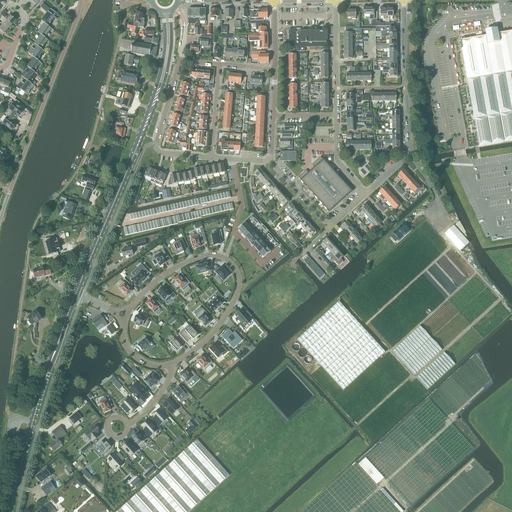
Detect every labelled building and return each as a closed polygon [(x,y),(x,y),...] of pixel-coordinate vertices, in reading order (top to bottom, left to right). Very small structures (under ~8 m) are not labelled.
[(374,14),(374,8),(364,9),(364,15),(370,15),(370,20),(374,20),(374,17),(374,14)] [(45,23),(48,26),(55,17),(54,16),(56,14),(56,13),(51,9),(50,9),(41,21),(45,23)] [(188,25),(195,25),(195,28),(195,32),(195,33),(195,36),(200,36),(200,22),(206,22),(206,9),(188,9),(188,18),(188,25)] [(222,20),(222,16),(222,11),(219,11),(219,10),(210,9),(210,19),(215,19),(215,17),(218,17),(218,20),(222,20)] [(5,13),(2,16),(5,19),(7,20),(12,25),(16,21),(11,16),(9,14),(7,17),(5,15),(7,13),(4,10),(3,11),(3,12),(5,13)] [(233,10),(225,10),(224,18),(233,18),(233,10)] [(240,19),(244,19),(243,18),(248,18),(248,14),(247,13),(247,10),(241,10),(241,14),(240,14),(240,19)] [(268,18),(268,10),(253,10),(250,10),(250,21),(264,21),(264,18),(268,18)] [(356,19),(356,18),(356,11),(347,11),(347,18),(351,18),(351,19),(356,19)] [(136,16),(134,22),(140,24),(139,28),(143,29),(144,29),(145,24),(144,23),(145,19),(143,19),(144,15),(136,13),(136,14),(135,13),(134,16),(136,16)] [(5,19),(1,23),(3,25),(8,30),(10,28),(11,28),(12,26),(12,25),(7,20),(5,19)] [(264,24),(264,21),(250,21),(250,24),(256,24),(256,30),(256,34),(267,33),(267,29),(268,29),(268,24),(264,24)] [(138,35),(139,28),(140,24),(134,22),(134,25),(128,24),(127,28),(133,29),(132,33),(135,34),(134,36),(137,37),(138,34),(138,35)] [(41,35),(45,38),(52,29),(48,26),(45,23),(38,32),(41,35)] [(301,32),(296,32),(296,29),(289,29),(289,48),(296,48),(296,52),(305,52),(305,48),(325,47),(325,42),(327,42),(326,40),(327,40),(327,30),(301,31),(301,32)] [(486,36),(460,41),(474,119),(479,147),(511,140),(511,31),(498,34),(494,31),(488,33),(486,36)] [(260,49),(268,49),(268,33),(267,33),(256,34),(248,34),(248,42),(260,42),(260,49)] [(38,46),(41,49),(48,40),(45,38),(41,35),(34,44),(35,44),(38,46)] [(131,54),(134,55),(136,55),(149,57),(155,58),(159,39),(153,38),(153,39),(145,38),(144,45),(133,43),(131,54)] [(201,39),(200,46),(202,46),(208,47),(209,40),(201,39)] [(242,51),(238,50),(237,59),(244,59),(244,52),(247,52),(247,46),(247,40),(244,40),(244,42),(244,46),(242,46),(242,51)] [(35,44),(28,53),(34,58),(38,61),(44,52),(41,49),(38,46),(35,44)] [(191,45),(191,53),(201,54),(202,46),(200,46),(191,45)] [(265,55),(265,52),(252,52),(252,59),(258,59),(258,61),(259,61),(259,63),(268,63),(268,55),(265,55)] [(139,59),(139,58),(135,58),(136,55),(134,55),(134,57),(126,55),(124,65),(132,67),(133,62),(138,63),(139,59)] [(27,67),(30,69),(34,72),(41,63),(38,61),(34,58),(27,67)] [(19,75),(17,77),(20,80),(22,77),(24,78),(27,81),(34,86),(36,83),(33,81),(37,75),(34,72),(30,69),(27,73),(25,72),(21,77),(19,75)] [(136,84),(138,75),(123,73),(122,77),(120,77),(119,81),(136,84)] [(236,75),(235,83),(241,84),(241,83),(242,84),(242,85),(245,86),(246,79),(246,77),(243,77),(243,79),(242,79),(242,75),(236,75)] [(264,83),(265,79),(263,79),(263,78),(251,77),(251,84),(250,89),(253,89),(254,85),(262,86),(262,83),(264,83)] [(5,81),(1,91),(9,94),(12,87),(9,86),(11,83),(5,81)] [(27,95),(34,86),(27,81),(24,84),(22,82),(17,89),(20,91),(20,90),(27,95)] [(180,88),(188,91),(189,88),(190,88),(191,85),(189,85),(190,85),(182,82),(180,88)] [(186,97),(188,91),(180,88),(178,94),(186,97)] [(122,92),(120,99),(123,99),(130,102),(132,95),(131,95),(123,92),(122,92)] [(257,103),(265,104),(265,97),(262,97),(263,94),(257,94),(257,97),(257,103)] [(118,98),(116,104),(121,105),(121,106),(128,108),(130,102),(123,99),(120,99),(117,98),(118,98)] [(176,104),(183,106),(185,100),(178,98),(176,104)] [(22,111),(23,110),(17,106),(18,105),(15,102),(9,109),(11,111),(8,113),(15,119),(17,116),(18,117),(20,114),(21,114),(22,113),(22,111)] [(182,112),(183,106),(176,104),(174,110),(182,112)] [(13,121),(15,119),(8,113),(6,116),(8,117),(2,124),(6,127),(6,126),(12,131),(13,130),(14,129),(15,128),(15,127),(17,124),(13,121)] [(179,123),(181,116),(173,114),(171,121),(179,123)] [(114,136),(122,138),(122,137),(124,138),(126,129),(124,128),(121,128),(122,125),(124,125),(124,122),(120,122),(120,124),(117,124),(116,127),(114,136)] [(167,136),(174,138),(176,132),(169,130),(167,136)] [(165,142),(176,145),(177,139),(174,138),(167,136),(165,142)] [(228,151),(228,143),(225,142),(225,140),(220,139),(219,146),(222,146),(221,150),(228,151)] [(280,147),(287,147),(287,149),(292,149),(292,142),(293,142),(292,139),(282,139),(280,139),(280,143),(279,143),(279,146),(280,146),(280,147)] [(297,161),(297,152),(280,151),(280,161),(297,161)] [(352,192),(320,157),(321,158),(313,164),(316,167),(309,174),(306,171),(299,178),(298,177),(329,212),(352,192)] [(92,170),(95,164),(89,161),(86,167),(92,170)] [(146,177),(151,179),(152,179),(155,171),(149,169),(146,177)] [(259,179),(264,174),(260,169),(254,174),(259,179)] [(402,180),(408,175),(404,170),(398,175),(402,180)] [(156,184),(160,173),(155,171),(152,179),(151,179),(150,182),(156,184)] [(196,180),(196,178),(194,172),(188,173),(190,181),(196,180)] [(160,173),(156,184),(162,186),(166,175),(160,173)] [(263,183),(268,178),(264,174),(259,179),(262,183),(263,183)] [(95,186),(97,180),(83,175),(81,181),(87,183),(85,188),(86,188),(85,190),(92,192),(93,191),(95,186)] [(169,179),(168,183),(169,186),(172,185),(178,184),(176,175),(170,176),(171,179),(169,179)] [(406,184),(412,179),(408,175),(402,180),(406,184)] [(267,188),(272,183),(268,178),(263,183),(262,183),(260,185),(262,188),(265,186),(267,188)] [(410,189),(416,184),(412,179),(406,184),(410,189)] [(271,192),(277,187),(272,183),(267,188),(271,192)] [(416,184),(410,189),(414,193),(420,188),(416,184)] [(380,196),(381,198),(383,196),(389,191),(385,187),(384,188),(381,186),(379,188),(380,189),(381,188),(382,190),(379,192),(381,195),(380,196)] [(271,192),(267,195),(269,197),(271,196),(273,198),(275,197),(281,192),(277,187),(271,192)] [(153,198),(146,200),(147,204),(153,202),(161,200),(163,200),(167,199),(166,190),(162,191),(163,197),(160,197),(154,199),(153,198)] [(389,191),(383,196),(381,198),(383,200),(385,199),(387,201),(393,196),(389,191)] [(276,204),(285,197),(281,192),(275,197),(277,199),(274,202),(276,204)] [(392,206),(397,201),(393,196),(387,201),(392,206)] [(285,197),(276,204),(278,206),(281,204),(284,206),(289,201),(285,197)] [(397,201),(392,206),(395,210),(401,205),(397,201)] [(70,221),(76,205),(68,202),(62,217),(70,221)] [(287,215),(295,208),(291,204),(286,208),(288,211),(285,213),(287,215)] [(362,211),(364,214),(370,209),(366,204),(361,209),(359,207),(356,210),(359,214),(362,211)] [(295,208),(287,215),(289,218),(292,215),(294,218),(299,213),(295,208)] [(368,218),(374,213),(370,209),(364,214),(368,218)] [(296,225),(304,217),(299,213),(294,218),(291,220),(296,225)] [(372,223),(378,218),(374,213),(368,218),(372,223)] [(302,227),(308,222),(306,220),(307,218),(305,216),(304,217),(296,225),(298,227),(300,225),(302,227)] [(382,222),(378,218),(372,223),(376,227),(375,228),(378,231),(382,227),(380,224),(382,222)] [(345,231),(351,226),(347,221),(345,223),(343,222),(341,224),(343,225),(340,228),(344,232),(345,231)] [(306,232),(312,227),(308,222),(302,227),(306,232)] [(245,223),(238,229),(242,234),(250,226),(249,227),(245,223)] [(392,234),(399,241),(409,232),(403,225),(392,234)] [(250,226),(242,234),(246,237),(254,230),(250,226)] [(349,235),(355,230),(351,226),(345,231),(349,235)] [(454,226),(445,234),(460,251),(469,243),(454,226)] [(312,227),(306,232),(304,234),(306,236),(308,234),(311,236),(316,231),(312,227)] [(254,230),(246,237),(249,241),(258,234),(254,230)] [(353,240),(359,235),(355,230),(349,235),(353,240)] [(220,235),(212,236),(215,249),(223,247),(221,238),(224,238),(223,231),(220,232),(220,235)] [(193,250),(201,248),(200,244),(203,243),(200,234),(190,237),(191,239),(190,239),(193,250)] [(258,234),(249,241),(253,245),(261,238),(260,239),(256,236),(258,234)] [(359,235),(353,240),(358,244),(363,239),(359,235)] [(48,236),(42,238),(42,241),(45,240),(47,247),(58,244),(56,237),(48,239),(48,236)] [(261,238),(253,245),(257,249),(265,242),(261,238)] [(327,248),(332,243),(328,238),(323,243),(327,248)] [(179,241),(178,241),(173,243),(178,255),(184,252),(183,250),(186,249),(182,240),(179,241)] [(265,242),(257,249),(260,253),(267,247),(263,244),(265,242)] [(331,252),(336,247),(332,243),(327,248),(331,252)] [(58,244),(47,247),(48,253),(59,250),(58,244)] [(130,248),(129,244),(126,245),(126,249),(122,250),(123,257),(133,255),(132,248),(130,248)] [(267,247),(260,253),(264,258),(271,251),(267,247)] [(332,259),(335,257),(340,252),(336,247),(331,252),(328,254),(332,259)] [(168,257),(163,250),(159,253),(159,252),(153,256),(154,257),(154,258),(160,267),(166,263),(164,259),(168,257)] [(339,266),(344,262),(341,259),(344,256),(340,252),(335,257),(332,259),(339,266)] [(138,268),(141,271),(131,280),(137,286),(147,276),(145,274),(148,271),(141,264),(138,268)] [(196,266),(198,274),(209,273),(208,264),(196,266)] [(38,269),(33,271),(35,279),(40,277),(42,277),(44,276),(51,274),(50,268),(49,267),(43,269),(43,268),(38,269)] [(229,276),(221,267),(219,270),(217,268),(214,270),(216,273),(215,273),(223,281),(229,276)] [(182,278),(179,275),(173,280),(181,289),(181,288),(184,291),(189,287),(187,285),(190,283),(184,276),(182,278)] [(132,287),(127,281),(125,284),(123,282),(118,287),(119,288),(119,289),(127,297),(132,291),(130,289),(132,287)] [(162,290),(156,295),(166,304),(172,299),(171,298),(173,295),(169,290),(165,293),(162,290)] [(215,295),(205,305),(212,311),(222,302),(218,298),(221,295),(216,290),(213,293),(215,295)] [(153,302),(151,300),(146,304),(155,314),(160,309),(158,307),(161,305),(156,300),(153,302)] [(469,325),(448,300),(418,326),(441,351),(469,325)] [(343,391),(385,352),(339,302),(298,340),(343,391)] [(241,310),(235,315),(241,322),(239,324),(242,328),(251,320),(249,318),(251,316),(247,311),(244,313),(241,310)] [(35,324),(42,319),(36,311),(30,315),(31,316),(27,318),(32,325),(35,323),(35,324)] [(204,327),(210,321),(209,320),(212,318),(206,312),(204,315),(201,312),(195,318),(204,327)] [(136,316),(134,322),(146,328),(149,322),(148,321),(149,318),(141,314),(140,317),(136,316)] [(98,331),(108,325),(101,315),(91,321),(95,327),(98,331)] [(113,324),(107,327),(112,335),(118,331),(113,324)] [(189,325),(179,334),(187,343),(192,338),(194,340),(199,335),(189,325)] [(229,329),(222,336),(233,348),(242,340),(234,332),(233,333),(229,329)] [(140,344),(138,346),(142,351),(149,345),(152,348),(154,346),(151,343),(145,335),(138,341),(140,344)] [(173,338),(169,342),(177,351),(182,347),(180,345),(183,343),(178,338),(176,340),(173,338)] [(214,352),(224,362),(232,354),(227,349),(224,352),(219,347),(214,352)] [(201,356),(195,362),(204,372),(213,363),(208,358),(205,361),(201,356)] [(131,372),(126,367),(123,370),(127,374),(128,373),(130,375),(131,373),(131,372)] [(185,370),(180,375),(189,384),(194,380),(192,378),(196,375),(191,370),(188,373),(185,370)] [(157,379),(160,376),(156,372),(155,372),(152,375),(153,376),(151,377),(149,375),(143,381),(151,389),(154,386),(156,384),(159,381),(157,379)] [(114,378),(111,381),(119,390),(122,387),(114,378)] [(137,382),(129,390),(133,394),(133,395),(138,400),(140,399),(144,403),(149,398),(145,394),(147,392),(144,389),(143,389),(137,382)] [(177,388),(172,392),(180,401),(182,399),(184,401),(190,395),(183,387),(181,389),(179,388),(178,389),(177,388)] [(106,400),(105,398),(99,401),(100,403),(99,403),(104,413),(111,410),(109,407),(112,406),(109,399),(106,400)] [(128,399),(120,406),(127,414),(128,413),(131,415),(138,409),(128,399)] [(169,399),(163,404),(172,415),(178,409),(169,399)] [(159,409),(152,416),(154,418),(153,419),(160,427),(168,419),(159,409)] [(77,413),(69,419),(74,425),(82,419),(77,413)] [(148,420),(141,426),(144,429),(143,430),(150,438),(158,431),(148,420)] [(191,427),(187,430),(190,434),(198,427),(192,420),(188,424),(191,427)] [(60,426),(52,433),(56,438),(64,431),(60,426)] [(96,430),(93,427),(84,435),(86,439),(89,441),(90,439),(91,441),(96,439),(98,435),(97,434),(98,433),(96,430)] [(138,434),(132,438),(141,448),(146,443),(144,441),(147,439),(142,434),(140,436),(138,434)] [(54,452),(63,445),(59,439),(49,446),(54,452)] [(197,440),(116,511),(188,511),(229,475),(197,440)] [(96,447),(104,455),(111,448),(106,444),(105,445),(102,442),(96,447)] [(128,443),(123,448),(131,457),(136,452),(137,452),(138,451),(133,445),(131,446),(128,443)] [(114,453),(107,459),(114,467),(115,466),(118,469),(123,464),(122,462),(125,459),(119,453),(116,456),(114,453)] [(356,463),(301,511),(399,511),(375,484),(356,463)] [(38,482),(40,485),(48,479),(44,473),(47,471),(45,468),(40,471),(42,473),(34,479),(37,483),(38,482)] [(46,496),(56,489),(50,482),(41,488),(46,496)] [(43,508),(38,511),(55,511),(48,503),(43,508)]
